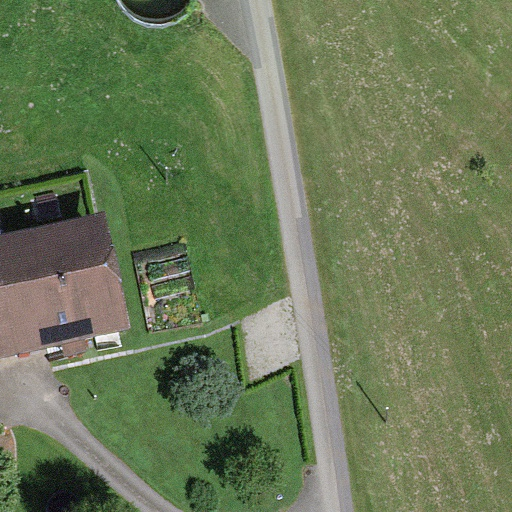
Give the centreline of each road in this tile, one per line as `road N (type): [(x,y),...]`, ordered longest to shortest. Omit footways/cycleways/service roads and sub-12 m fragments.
road 1 (residential): [(255,0),(337,511)]
road 2 (track): [(34,395),(166,511)]
